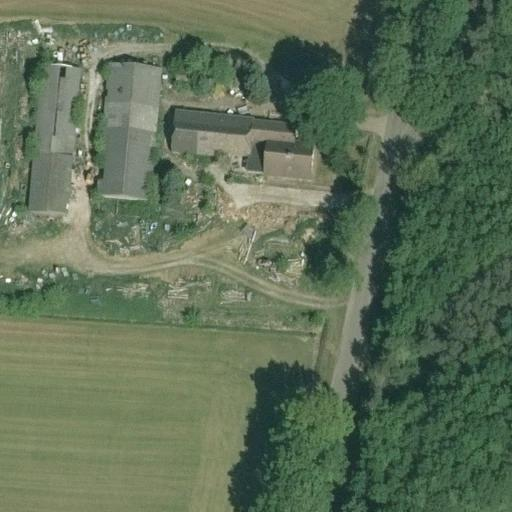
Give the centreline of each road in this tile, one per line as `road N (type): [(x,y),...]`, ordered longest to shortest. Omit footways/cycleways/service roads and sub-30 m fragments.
road 1 (unclassified): [(315,511),(424,0)]
road 2 (track): [(511,77),(457,132),(395,141)]
